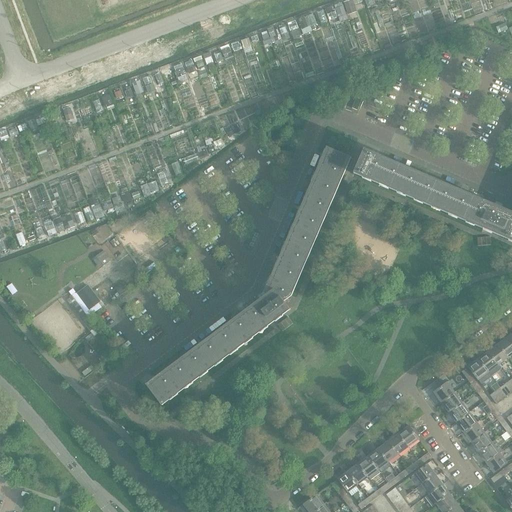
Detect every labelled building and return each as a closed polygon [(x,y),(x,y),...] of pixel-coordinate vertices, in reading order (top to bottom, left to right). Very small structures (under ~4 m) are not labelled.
[(168,50),(164,38),(151,42),(155,54),(168,50)] [(291,296),(342,176),(349,158),(327,149),(268,287),(274,289),(274,290),(267,296),(268,298),(261,303),(260,301),(148,385),(162,404),(289,310),(283,301),(291,296)] [(364,151),(354,173),(483,229),(484,227),(493,230),(492,232),(511,240),(511,214),(510,214),(511,212),(502,209),(500,212),(492,208),(493,206),(364,151)] [(111,261),(103,251),(94,258),(101,268),(111,261)] [(124,282),(116,288),(120,294),(128,288),(124,282)] [(85,288),(77,293),(89,310),(93,307),(99,302),(96,297),(95,298),(94,299),(90,294),(92,293),(92,292),(88,286),(87,286),(85,288)] [(72,297),(67,301),(75,312),(90,332),(96,328),(86,315),(71,296),(75,293),(72,289),(68,292),(72,297)] [(116,355),(100,333),(87,342),(103,364),(116,355)] [(511,354),(511,341),(508,337),(498,344),(508,358),(511,354)] [(508,358),(498,344),(488,352),(498,365),(508,358)] [(498,365),(488,352),(478,359),(488,373),(498,365)] [(488,373),(478,359),(468,367),(478,380),(488,373)] [(471,375),(466,369),(462,372),(467,378),(471,375)] [(441,402),(455,392),(447,382),(433,392),(441,402)] [(481,389),(476,382),(471,385),(476,392),(481,389)] [(511,394),(504,385),(500,388),(506,397),(511,394)] [(506,397),(500,388),(495,392),(502,401),(506,397)] [(486,395),(481,389),(476,392),(481,399),(486,395)] [(441,402),(449,412),(462,402),(455,392),(441,402)] [(502,401),(495,392),(490,395),(497,404),(502,401)] [(462,402),(449,412),(456,423),(470,412),(462,402)] [(496,409),(491,402),(487,405),(492,412),(496,409)] [(501,415),(496,409),(492,412),(497,419),(501,415)] [(477,423),(470,412),(456,423),(464,433),(477,423)] [(511,429),(506,422),(502,426),(507,432),(511,429)] [(477,423),(464,433),(471,443),(485,433),(477,423)] [(419,439),(409,426),(399,434),(409,447),(419,439)] [(471,443),(478,452),(478,453),(492,442),(485,433),(471,443)] [(409,447),(399,434),(389,441),(399,454),(409,447)] [(481,456),(486,463),(500,453),(503,450),(495,440),(492,442),(478,453),(478,452),(477,453),(480,457),(481,456)] [(399,454),(389,441),(379,449),(389,462),(399,454)] [(389,462),(379,449),(369,456),(378,469),(389,462)] [(425,462),(432,457),(429,453),(422,458),(425,462)] [(500,453),(486,463),(494,473),(507,463),(500,453)] [(358,464),(368,477),(371,480),(381,473),(378,469),(369,456),(358,464)] [(412,472),(419,467),(415,463),(409,468),(412,472)] [(368,477),(358,464),(348,471),(358,484),(368,477)] [(435,474),(428,464),(414,474),(422,484),(435,474)] [(405,477),(412,472),(409,468),(402,472),(405,477)] [(358,484),(348,471),(338,479),(348,492),(358,484)] [(443,484),(435,474),(422,484),(429,494),(443,484)] [(494,484),(501,478),(498,474),(491,480),(494,484)] [(392,487),(398,482),(395,478),(389,483),(392,487)] [(341,488),(336,481),(332,484),(337,491),(341,488)] [(385,492),(392,487),(389,483),(382,488),(385,492)] [(437,504),(450,494),(443,484),(429,494),(425,497),(433,507),(437,504)] [(390,500),(399,493),(395,488),(386,495),(390,500)] [(371,502),(378,497),(375,493),(368,498),(371,502)] [(393,504),(402,498),(399,493),(390,500),(393,504)] [(351,501),(346,494),(341,497),(347,504),(351,501)] [(447,511),(458,504),(450,494),(437,504),(442,511),(447,511)] [(315,511),(325,505),(317,495),(304,505),(309,511),(315,511)] [(365,507),(371,502),(368,498),(362,503),(365,507)] [(397,509),(406,502),(402,498),(393,504),(397,509)] [(356,508),(351,501),(347,504),(351,511),(356,508)] [(398,511),(402,511),(409,507),(406,502),(397,509),(398,511)]
